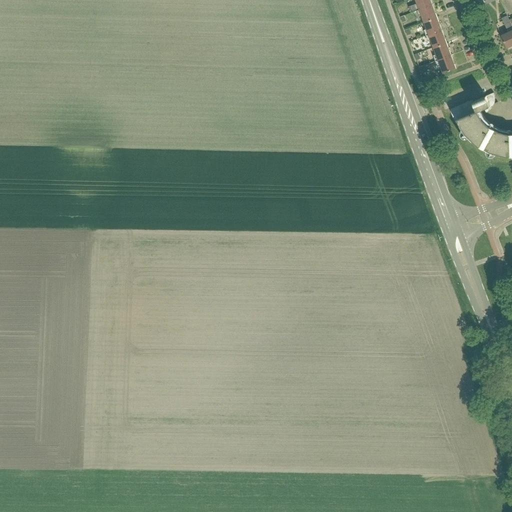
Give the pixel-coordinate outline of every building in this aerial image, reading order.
[(411,13),(417,11),(433,5),(430,0),(415,0),(417,4),(409,7),(411,13)] [(424,22),(437,17),(433,5),(417,11),(419,16),(422,15),(424,22)] [(511,25),(510,21),(509,20),(507,15),(502,18),(507,29),(507,30),(508,32),(501,35),(504,41),(504,42),(507,48),(511,45),(511,25)] [(426,36),(442,30),(437,17),(424,22),(427,29),(424,30),(426,36)] [(406,24),(408,31),(423,27),(421,19),(413,22),(406,24)] [(434,48),(447,43),(442,30),(426,36),(429,42),(431,41),(434,48)] [(436,61),(452,55),(447,43),(434,48),(436,55),(434,56),(436,61)] [(467,65),(478,60),(475,53),(464,57),(467,65)] [(452,55),(436,61),(438,67),(440,66),(443,73),(449,71),(450,71),(456,68),(452,55)] [(511,131),(510,131),(500,129),(492,124),(485,118),(481,110),(492,105),(488,95),(473,101),(479,113),(473,116),(467,118),(461,121),(459,122),(465,133),(477,145),(491,153),(507,157),(511,156),(511,131)] [(479,113),(473,101),(473,100),(467,102),(473,116),(479,113)] [(473,116),(467,102),(461,105),(467,118),(473,116)] [(467,118),(461,105),(456,107),(461,121),(467,118)] [(461,121),(456,107),(450,109),(456,123),(459,122),(461,121)]
